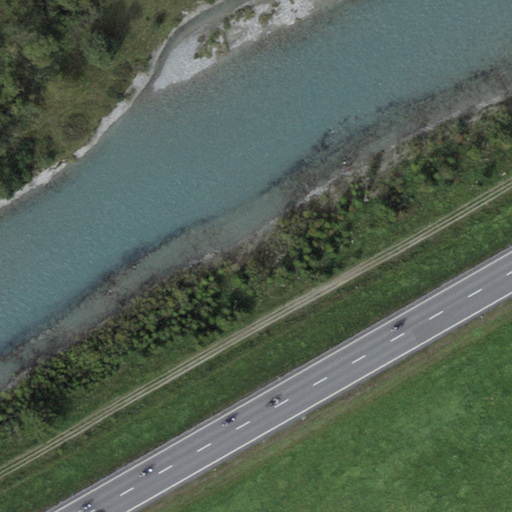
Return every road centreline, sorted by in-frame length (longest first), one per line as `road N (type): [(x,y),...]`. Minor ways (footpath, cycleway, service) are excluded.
road 1 (track): [(0,471),(511,187)]
road 2 (primary): [(511,273),(87,511)]
